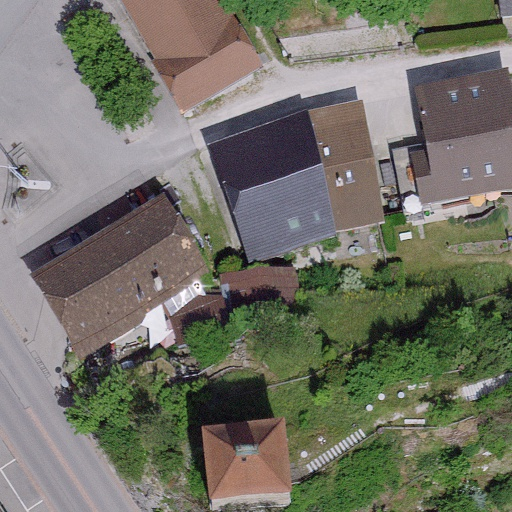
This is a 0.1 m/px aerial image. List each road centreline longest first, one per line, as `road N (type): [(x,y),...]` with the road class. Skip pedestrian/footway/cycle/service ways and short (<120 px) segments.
road 1 (residential): [(511,65),(266,97),(100,145)]
road 2 (secondary): [(0,364),(95,511)]
